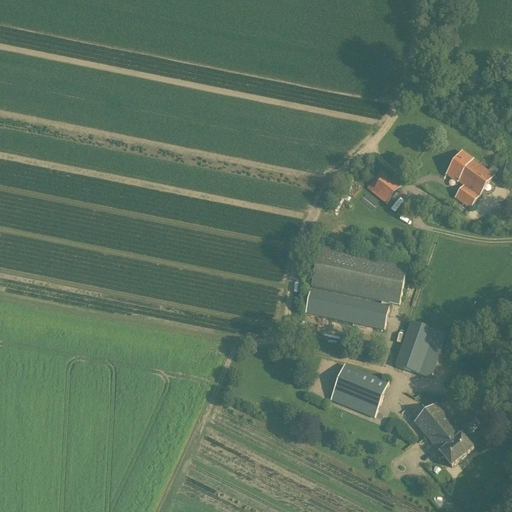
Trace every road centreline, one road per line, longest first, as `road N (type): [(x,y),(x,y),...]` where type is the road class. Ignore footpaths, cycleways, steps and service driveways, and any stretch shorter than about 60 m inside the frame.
road 1 (track): [(423,57),(376,140),(329,185),(292,291),(288,334),(322,355),(446,393),(511,430)]
road 2 (track): [(511,84),(433,72),(419,49),(418,0)]
